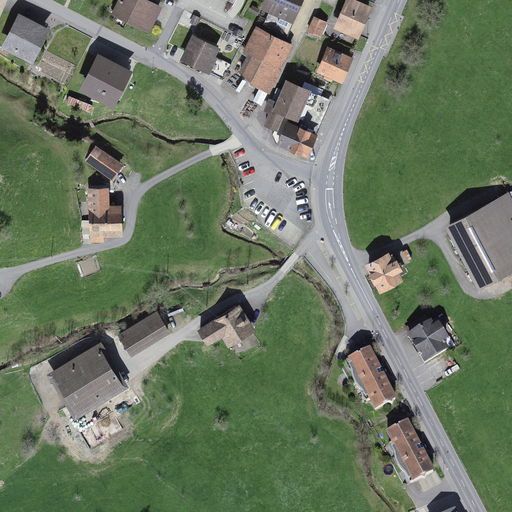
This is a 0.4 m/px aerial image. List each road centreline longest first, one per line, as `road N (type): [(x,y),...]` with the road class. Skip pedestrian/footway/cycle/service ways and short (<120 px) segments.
road 1 (secondary): [(478,511),(341,246),(330,175)]
road 2 (residential): [(0,268),(123,240),(138,191),(243,136)]
road 3 (residential): [(243,136),(189,78),(40,0)]
road 4 (secondary): [(330,175),(399,0)]
